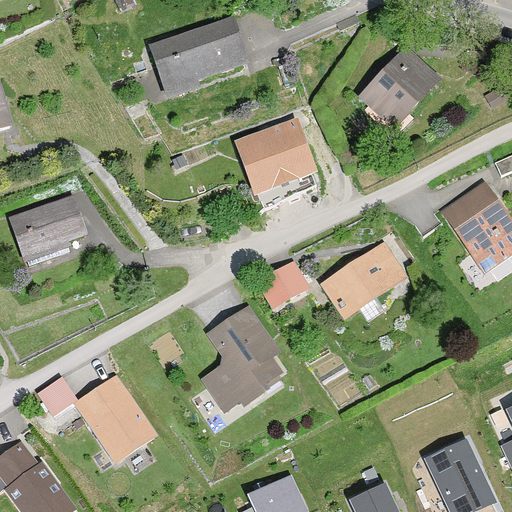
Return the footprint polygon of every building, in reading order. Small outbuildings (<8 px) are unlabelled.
[(245,74),(228,21),(145,48),(162,100),(245,74)] [(390,133),(436,84),(402,51),(355,100),(390,133)] [(1,83),(0,83),(0,129),(12,126),(1,83)] [(511,252),(511,233),(481,187),(440,214),(480,274),(511,252)] [(67,196),(7,217),(24,264),(70,248),(68,243),(82,238),(67,196)] [(381,247),(320,289),(343,322),(404,279),(381,247)] [(272,313),(305,291),(289,267),(256,289),(272,313)] [(289,375),(244,310),(204,338),(222,363),(198,379),(223,415),(236,405),(239,410),(289,375)] [(76,414),(112,468),(155,440),(119,385),(76,414)] [(469,444),(426,462),(447,511),(491,511),(497,510),(469,444)] [(74,511),(20,448),(0,465),(0,481),(26,511),(74,511)] [(303,511),(290,482),(247,501),(252,511),(303,511)] [(397,511),(387,490),(353,506),(356,511),(397,511)]
